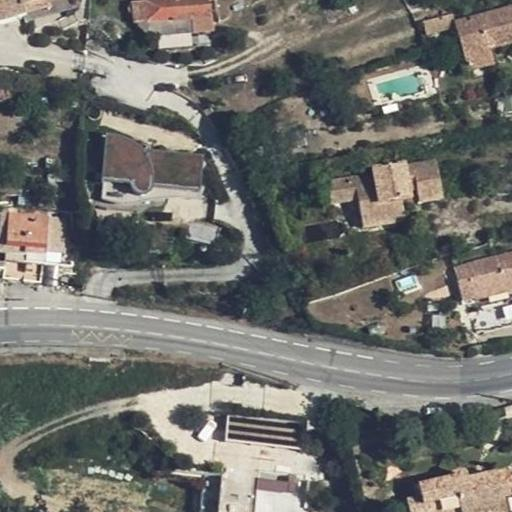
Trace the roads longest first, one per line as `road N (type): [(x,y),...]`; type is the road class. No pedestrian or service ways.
road 1 (secondary): [(0,325),(104,326),(392,378),(511,374)]
road 2 (unknown): [(104,326),(106,297),(126,278),(233,274),(256,267),(262,246),(222,132),(185,92),(130,81)]
